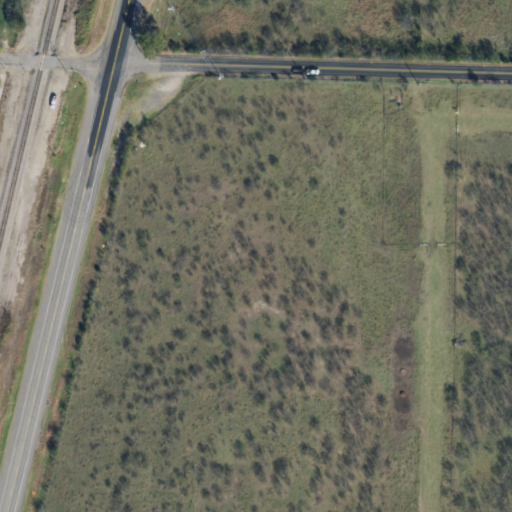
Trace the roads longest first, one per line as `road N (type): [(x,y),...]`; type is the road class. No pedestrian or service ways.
road 1 (primary): [(1,511),(108,62)]
road 2 (residential): [(461,71),(108,62)]
